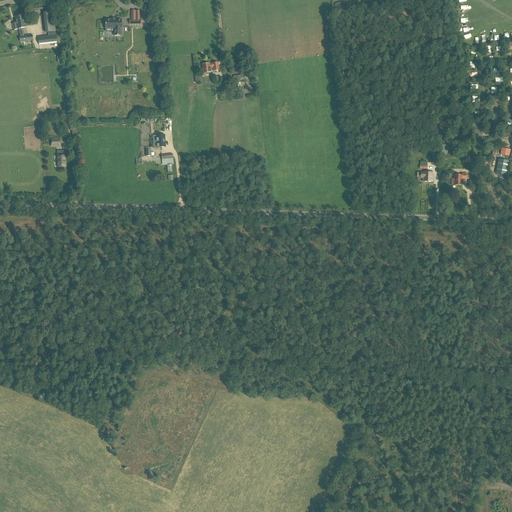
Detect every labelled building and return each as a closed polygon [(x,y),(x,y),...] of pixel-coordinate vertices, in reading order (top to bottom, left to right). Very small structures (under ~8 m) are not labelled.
[(48,33),(48,36),(55,35),(55,32),(56,32),(53,11),(43,12),(45,33),(48,33)] [(139,11),(131,11),(132,20),(129,20),(130,24),(141,24),(141,20),(139,20),(139,11)] [(14,30),(18,29),(23,28),(26,27),(24,16),(15,17),(16,23),(12,24),(14,30)] [(121,20),(105,20),(105,29),(114,29),(114,36),(121,36),(121,29),(121,20)] [(23,28),(18,29),(20,36),(19,37),(18,38),(19,42),(20,42),(21,43),(27,42),(27,44),(30,43),(30,42),(33,41),(32,34),(24,36),(23,30),(23,28)] [(209,64),(202,65),(203,73),(210,72),(210,70),(211,70),(210,68),(211,68),(211,69),(213,69),(213,71),(219,71),(218,63),(212,63),(212,64),(209,64)] [(471,124),(473,137),(481,136),(480,127),(482,127),(482,123),(471,124)] [(154,148),(165,147),(164,135),(156,136),(156,141),(154,141),(154,148)] [(51,147),(61,147),(61,138),(51,138),(51,147)] [(444,145),(444,143),(438,144),(440,157),(448,156),(446,145),(444,145)] [(162,166),(174,165),(172,154),(161,155),(162,166)] [(56,167),(66,167),(66,155),(57,155),(56,167)] [(496,174),(506,176),(509,161),(499,159),(496,174)] [(432,172),(424,172),(420,172),(420,179),(423,179),(423,182),(433,182),(433,175),(432,175),(432,172)] [(451,179),(451,185),(462,185),(462,180),(466,180),(470,180),(470,174),(466,174),(461,173),(461,175),(454,175),(454,179),(451,179)]
